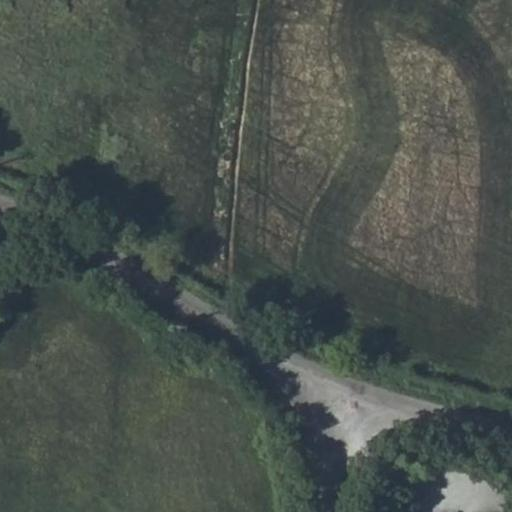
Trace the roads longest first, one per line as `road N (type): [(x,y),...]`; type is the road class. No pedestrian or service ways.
road 1 (tertiary): [(348,387),(0,210)]
road 2 (tertiary): [(511,436),(348,387)]
road 3 (unclassified): [(348,387),(325,511)]
